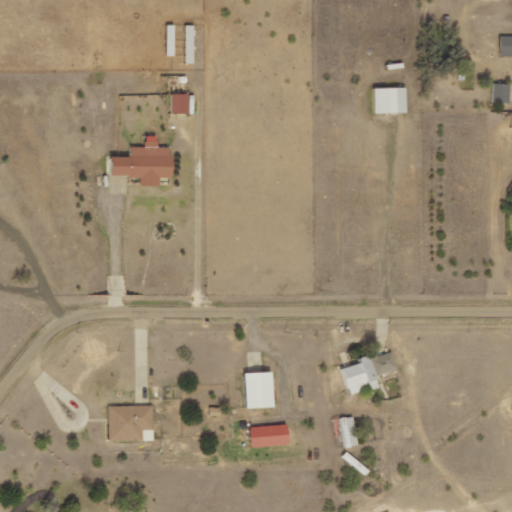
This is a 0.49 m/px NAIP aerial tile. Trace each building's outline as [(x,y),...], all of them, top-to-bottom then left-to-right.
[(185,63),(193,64),(193,26),(185,25),(185,63)] [(167,56),(174,56),(174,26),(166,26),(167,56)] [(511,36),(500,36),(500,55),(511,55),(511,36)] [(509,103),(509,84),(491,84),(491,103),(509,103)] [(374,88),(374,113),(406,112),(406,87),(374,88)] [(171,114),(189,114),(188,94),(171,95),(171,114)] [(111,176),(140,177),(139,186),(159,186),(159,178),(171,178),(172,148),(157,148),(157,136),(145,136),(145,148),(130,147),(130,157),(112,157),(111,176)] [(376,374),(397,369),(393,351),(371,356),(376,374)] [(340,369),(348,396),(379,386),(369,354),(358,357),(360,362),(340,369)] [(246,407),(273,406),(272,371),(245,372),(246,407)] [(209,415),(220,416),(221,407),(209,407),(209,415)] [(356,446),(354,416),(339,418),(341,447),(356,446)] [(250,425),(250,446),(288,445),(288,425),(250,425)]
